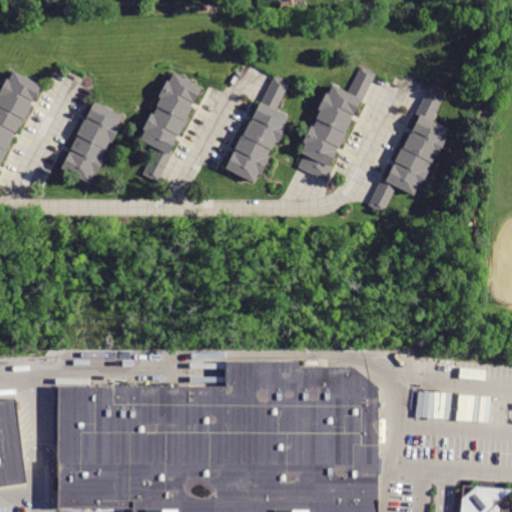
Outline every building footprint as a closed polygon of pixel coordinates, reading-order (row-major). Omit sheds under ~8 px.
[(15,66),(0,94),(0,170),(44,85),(15,66)] [(171,72),(137,141),(153,148),(140,172),(161,185),(206,91),(171,72)] [(378,77),(330,183),(298,167),(304,158),(297,154),(333,84),(350,92),(360,72),(378,77)] [(273,75),(224,170),(254,186),(291,119),(282,112),(296,87),(273,75)] [(429,89),(373,208),(386,213),(396,190),(418,200),(449,132),(434,122),(446,96),(429,89)] [(96,99),(61,169),(94,185),(129,120),(96,99)] [(55,385),(54,506),(129,506),(129,511),(375,511),(376,387),(349,366),(297,366),(297,359),(222,359),(222,371),(222,385),(55,385)] [(0,401),(0,488),(28,485),(16,400),(0,401)] [(511,488),(460,483),(457,511),(496,511),(497,506),(494,502),(499,498),(511,488)]
